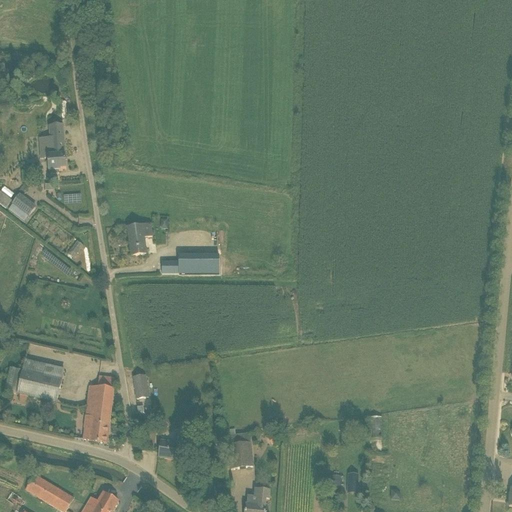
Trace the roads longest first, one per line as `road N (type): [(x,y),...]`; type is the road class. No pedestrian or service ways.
road 1 (unclassified): [(483,511),(511,219)]
road 2 (unclassified): [(123,461),(131,442),(92,175)]
road 3 (track): [(56,0),(92,175)]
road 4 (unclassified): [(123,461),(0,429)]
